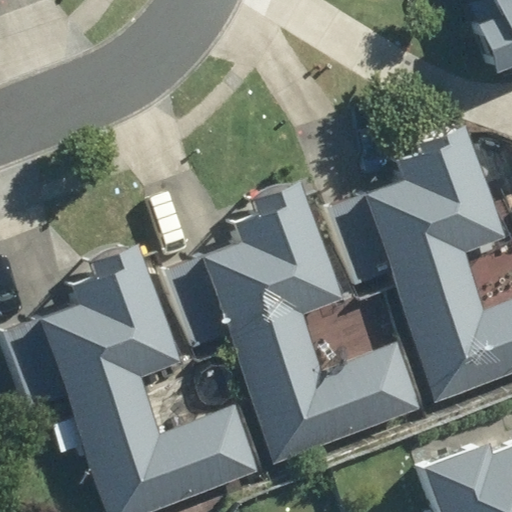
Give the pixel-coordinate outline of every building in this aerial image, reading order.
[(511,0),(494,0),(511,48),(511,0)] [(511,304),(497,310),(475,251),(511,236),(511,229),(469,114),(403,139),(417,178),(373,194),(449,402),(511,380),(511,304)] [(402,341),(330,365),(308,306),(347,292),(301,170),(236,195),(250,233),(206,249),(282,458),(425,409),(402,341)] [(239,398),(166,422),(145,363),(184,349),(138,227),(72,251),(87,290),(43,306),(117,511),(125,511),(262,466),(239,398)] [(511,511),(511,420),(431,452),(454,511),(511,511)]
